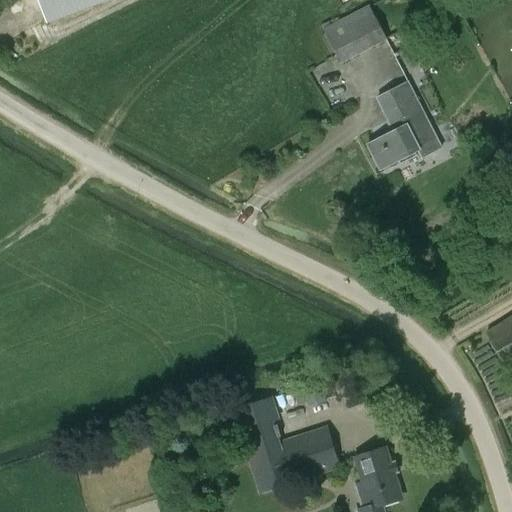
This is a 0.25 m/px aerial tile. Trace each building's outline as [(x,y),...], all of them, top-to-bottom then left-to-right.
[(39,0),(47,22),(105,0),(39,0)] [(341,64),(387,40),(370,5),(323,29),(341,64)] [(394,131),(368,145),(381,170),(419,150),(423,157),(441,147),(407,83),(377,98),(394,131)] [(510,370),(511,369),(511,314),(485,331),(510,370)] [(272,417),(276,415),(271,401),(233,414),(259,494),(341,468),(327,426),(280,441),(272,417)] [(383,511),(381,504),(401,498),(386,449),(355,459),(363,483),(355,486),(362,510),(357,511),(383,511)]
